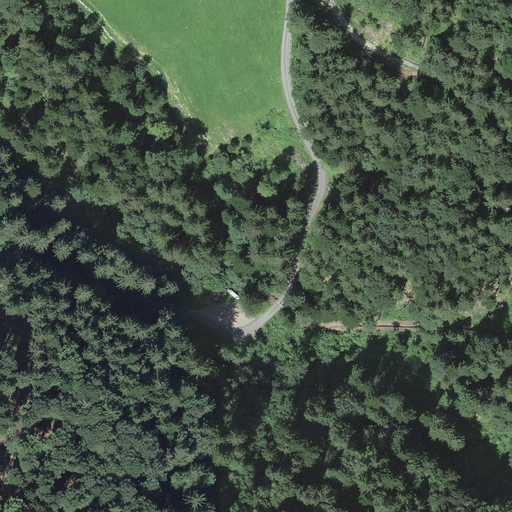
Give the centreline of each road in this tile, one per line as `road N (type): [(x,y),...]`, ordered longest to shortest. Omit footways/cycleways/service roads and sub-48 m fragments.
road 1 (track): [(0,253),(198,314),(241,335),(253,330),(297,288),(303,227),(323,192),(323,170),(288,93),(290,0)]
road 2 (track): [(326,0),(353,35),(419,68),(511,141)]
